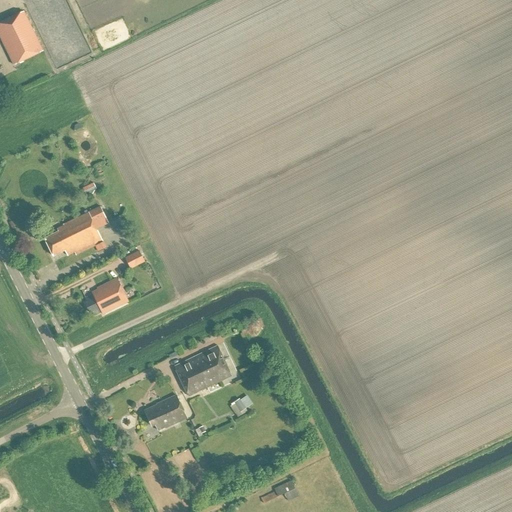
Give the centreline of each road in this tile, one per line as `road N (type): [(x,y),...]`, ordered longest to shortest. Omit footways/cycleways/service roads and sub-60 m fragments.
road 1 (secondary): [(78,400),(0,241)]
road 2 (secondary): [(135,511),(78,400)]
